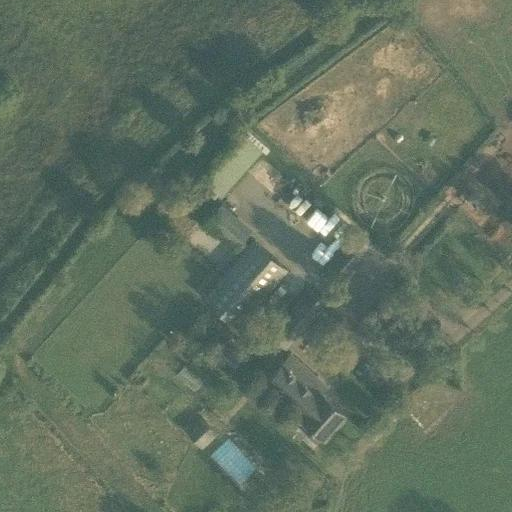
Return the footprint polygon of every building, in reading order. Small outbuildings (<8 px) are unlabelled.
[(226,195),(268,148),(246,128),(203,174),(226,195)] [(234,249),(251,229),(222,203),(204,222),(234,249)] [(347,279),(374,247),(355,230),(327,262),(347,279)] [(237,326),(288,268),(254,238),(203,296),(237,326)] [(285,346),(325,301),(310,288),(270,333),(285,346)] [(320,394),(283,361),(265,381),(300,413),(298,416),(323,438),(346,413),(322,391),(320,394)] [(201,416),(184,432),(200,449),(217,433),(201,416)] [(239,485),(258,467),(227,436),(209,454),(239,485)]
